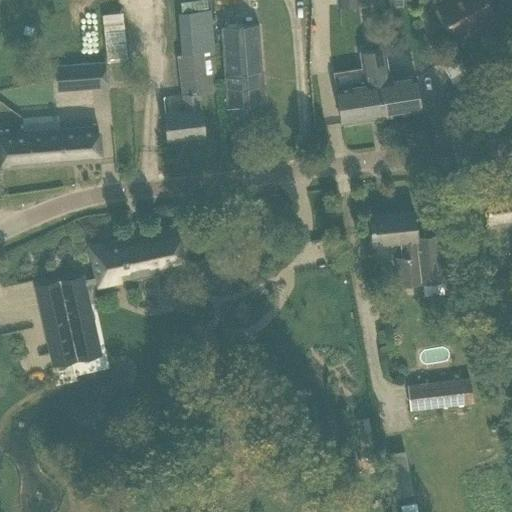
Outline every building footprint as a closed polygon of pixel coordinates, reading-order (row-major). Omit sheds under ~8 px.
[(451,0),(438,7),(455,37),(494,15),(489,6),(497,0),(451,0)] [(126,11),(105,12),(107,59),(128,58),(126,11)] [(259,24),(221,27),(226,107),(264,104),(259,24)] [(372,49),(381,117),(421,110),(416,76),(390,80),(385,47),(372,49)] [(340,123),(381,117),(372,49),(359,51),(364,83),(335,87),(340,123)] [(164,114),(168,139),(204,134),(199,93),(216,91),(211,50),(178,55),(182,94),(181,95),(183,111),(164,114)] [(105,62),(69,65),(71,89),(107,86),(105,62)] [(28,129),(0,132),(1,149),(3,169),(102,163),(101,143),(100,128),(56,131),(56,127),(28,129)] [(511,188),(484,193),(489,226),(511,222),(511,188)] [(395,258),(398,287),(443,282),(438,235),(417,237),(414,211),(369,216),(372,243),(399,240),(401,257),(395,258)] [(67,316),(44,321),(53,361),(76,356),(73,343),(96,338),(87,296),(84,285),(98,282),(98,284),(184,265),(181,248),(176,228),(90,247),(94,267),(96,276),(83,279),(82,277),(59,282),(67,316)] [(273,251),(276,302),(297,301),(294,250),(273,251)] [(469,378),(407,384),(410,409),(471,403),(469,378)]
